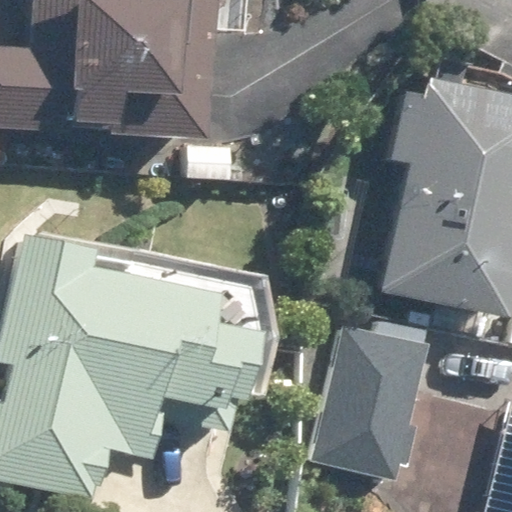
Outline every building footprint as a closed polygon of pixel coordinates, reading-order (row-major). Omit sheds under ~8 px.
[(0,51),(0,130),(65,134),(66,126),(109,129),(109,137),(201,141),(209,0),(36,0),(33,54),(0,51)] [(511,100),(426,80),(377,291),(509,323),(511,308),(511,100)] [(22,237),(0,344),(0,363),(12,366),(3,410),(0,409),(0,482),(89,502),(92,489),(99,490),(107,453),(151,461),(160,422),(151,420),(155,399),(179,404),(175,425),(228,436),(234,404),(241,405),(244,397),(260,400),(271,350),(255,346),(257,339),(210,329),(217,298),(87,271),(92,252),(22,237)] [(408,429),(425,346),(419,346),(423,333),(375,323),(371,338),(336,332),(309,461),(395,479),(398,467),(406,470),(414,431),(408,429)] [(511,511),(511,400),(510,400),(481,511),(511,511)]
